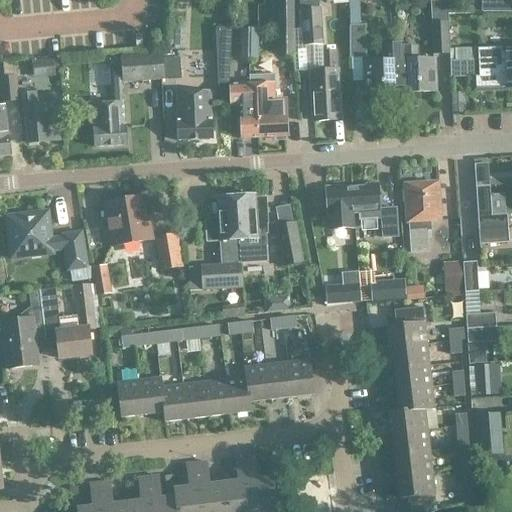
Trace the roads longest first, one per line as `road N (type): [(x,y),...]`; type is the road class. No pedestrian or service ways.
road 1 (residential): [(0,187),(511,143)]
road 2 (residential): [(44,470),(338,424)]
